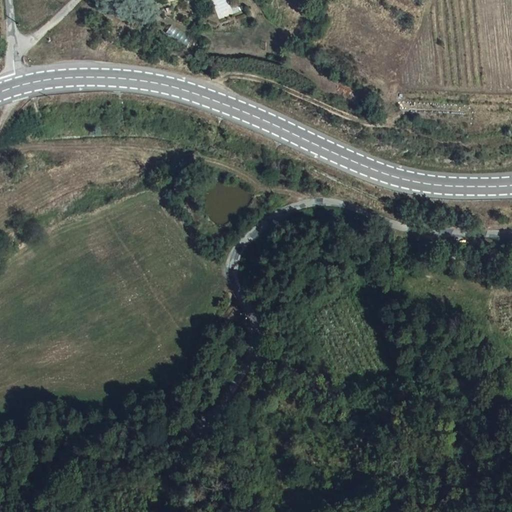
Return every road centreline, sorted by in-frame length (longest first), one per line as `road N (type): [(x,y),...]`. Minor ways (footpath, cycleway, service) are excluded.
road 1 (secondary): [(511,184),(413,181),(153,82),(71,77),(15,86)]
road 2 (unclassified): [(238,289),(261,337),(218,415),(42,511)]
road 3 (unclassified): [(238,289),(237,251),(298,205),(325,201),(401,227),(511,233)]
